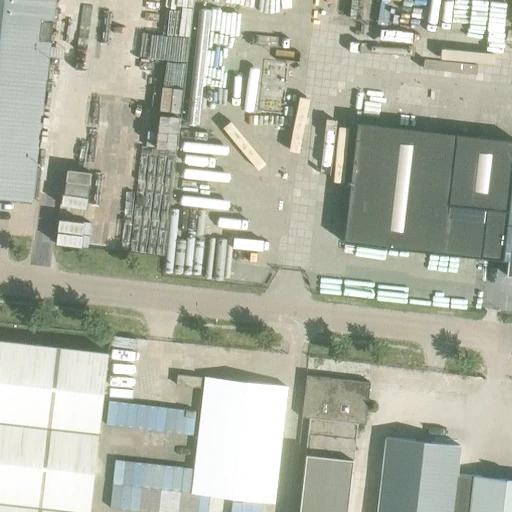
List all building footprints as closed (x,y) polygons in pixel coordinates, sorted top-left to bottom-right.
[(0,0),(0,197),(30,201),(53,0),(0,0)] [(505,276),(511,276),(511,140),(356,123),(342,242),(507,261),(505,276)] [(0,340),(0,511),(88,511),(107,353),(0,340)] [(174,386),(198,389),(199,378),(176,376),(174,386)] [(364,426),(369,384),(305,377),(301,419),(308,419),(298,511),(346,511),(356,425),(364,426)] [(204,379),(190,493),(272,503),(285,388),(204,379)] [(511,511),(511,479),(473,475),(469,511),(511,511)]
